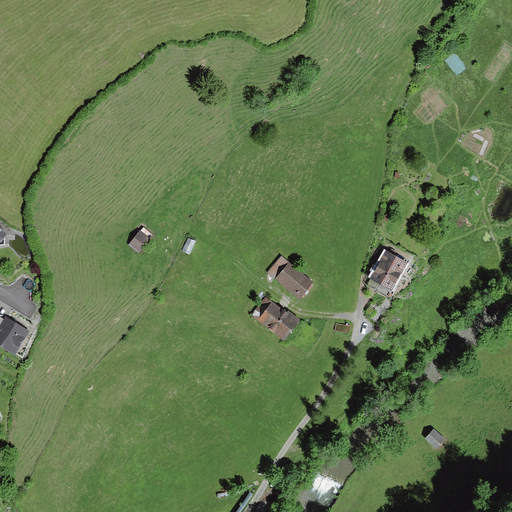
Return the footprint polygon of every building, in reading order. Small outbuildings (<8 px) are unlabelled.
[(0,245),(8,236),(0,228),(0,245)] [(151,239),(141,231),(130,245),(140,253),(151,239)] [(408,265),(385,254),(370,285),(393,296),(408,265)] [(316,283),(282,258),(268,275),(302,301),(316,283)] [(298,323),(264,299),(251,318),(285,342),(298,323)] [(5,322),(0,318),(0,344),(14,353),(28,331),(7,318),(5,322)] [(447,441),(435,431),(427,441),(439,451),(447,441)]
